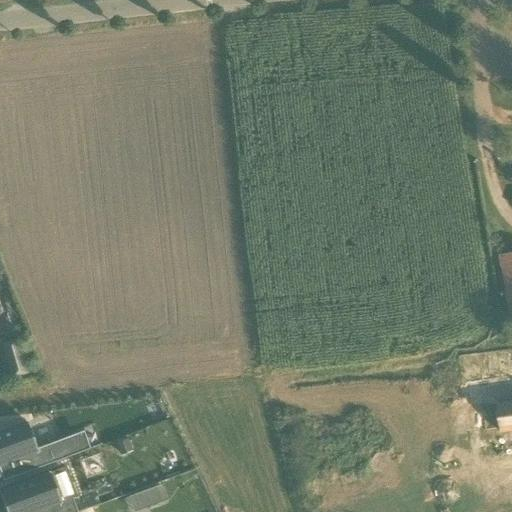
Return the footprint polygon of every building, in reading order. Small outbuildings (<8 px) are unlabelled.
[(511,252),(499,255),(509,318),(511,317),(511,252)] [(11,379),(29,374),(19,339),(1,344),(11,379)] [(511,348),(461,357),(465,384),(511,377),(511,348)] [(511,397),(492,400),(493,403),(496,424),(496,428),(511,425),(511,397)] [(28,420),(0,430),(0,465),(11,462),(16,476),(39,467),(33,453),(40,451),(28,420)] [(58,511),(56,504),(62,502),(51,471),(0,490),(0,491),(7,511),(58,511)]
